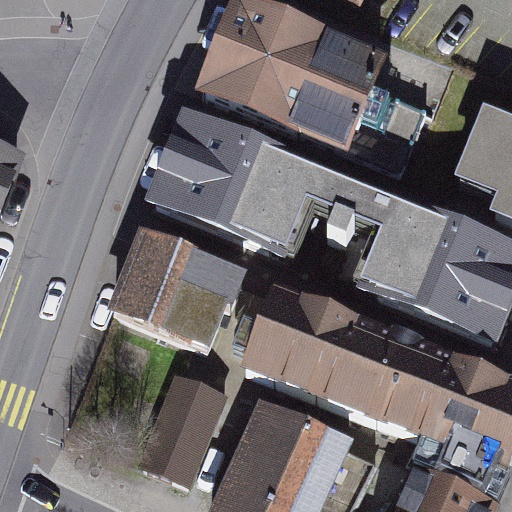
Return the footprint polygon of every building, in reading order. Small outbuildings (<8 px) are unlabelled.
[(403,0),(334,0),(387,30),(403,0)] [(376,59),(243,4),(204,99),(395,177),(421,113),(363,90),(376,59)] [(494,216),(511,224),(511,120),(486,110),(460,172),(505,191),(494,216)] [(323,171),(193,119),(156,212),(287,263),(323,171)] [(0,221),(19,228),(38,181),(0,165),(0,221)] [(511,292),(511,249),(396,204),(359,296),(490,348),(511,292)] [(0,275),(19,228),(0,221),(0,275)] [(236,281),(149,246),(117,324),(204,359),(236,281)] [(511,458),(511,386),(279,296),(248,375),(416,440),(409,458),(499,493),(511,458)] [(223,399),(181,382),(143,475),(185,493),(223,399)] [(265,415),(221,511),(352,511),(374,464),(265,415)] [(495,511),(498,506),(411,469),(392,511),(495,511)]
